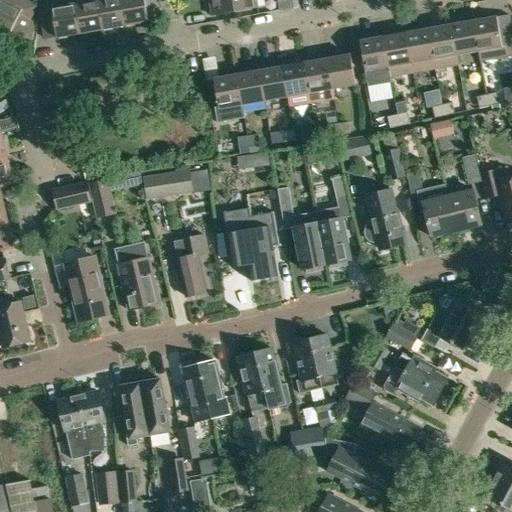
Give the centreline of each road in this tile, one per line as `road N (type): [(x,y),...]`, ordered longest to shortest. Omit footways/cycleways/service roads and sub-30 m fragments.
road 1 (residential): [(76,360),(511,255)]
road 2 (residential): [(76,360),(16,73)]
road 3 (residential): [(441,0),(171,48)]
road 4 (residential): [(426,511),(511,357)]
road 5 (residential): [(171,48),(16,73)]
